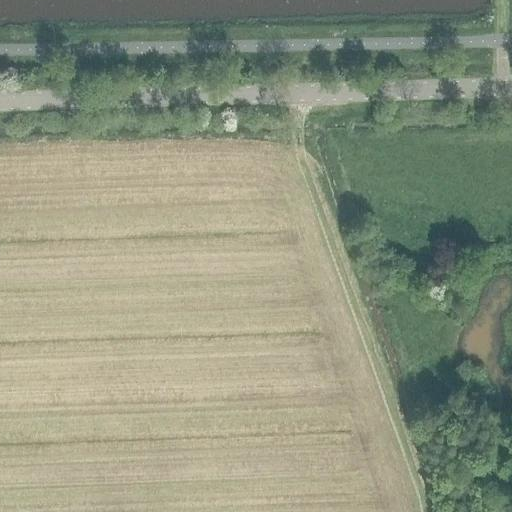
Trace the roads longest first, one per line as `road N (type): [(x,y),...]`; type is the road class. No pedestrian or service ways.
road 1 (secondary): [(0,101),(511,87)]
road 2 (track): [(425,511),(302,164),(299,93)]
